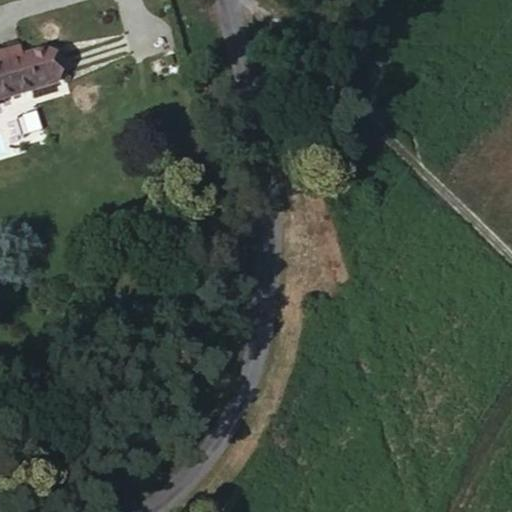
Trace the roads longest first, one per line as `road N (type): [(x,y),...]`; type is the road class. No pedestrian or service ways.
road 1 (residential): [(140,511),(162,503),(242,414),(263,352),(267,241),(228,0)]
road 2 (track): [(234,24),(399,150),(511,259)]
